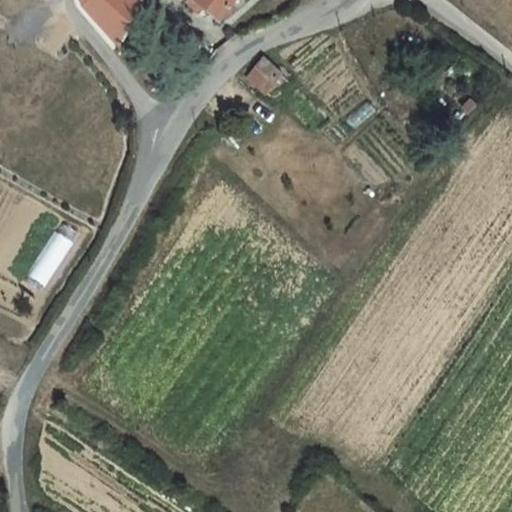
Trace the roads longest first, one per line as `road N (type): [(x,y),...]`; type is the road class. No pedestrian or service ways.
road 1 (unclassified): [(16,511),(13,411),(173,132)]
road 2 (unclassified): [(173,132),(222,69),(258,40),(337,0)]
road 3 (residential): [(173,132),(147,110),(66,0)]
